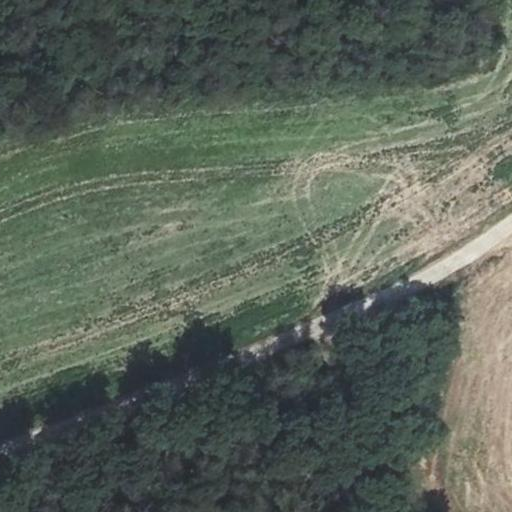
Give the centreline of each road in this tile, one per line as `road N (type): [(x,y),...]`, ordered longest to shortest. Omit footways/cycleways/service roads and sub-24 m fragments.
road 1 (track): [(257,355),(465,256),(511,224)]
road 2 (unclassified): [(0,448),(257,355)]
